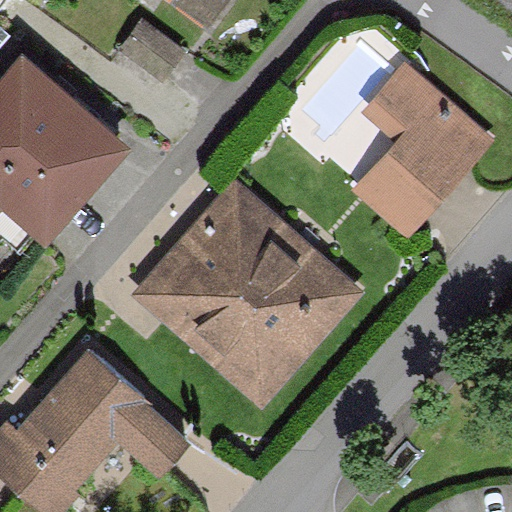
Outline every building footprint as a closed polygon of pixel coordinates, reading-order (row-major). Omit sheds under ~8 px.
[(231,0),(168,0),(212,29),(231,0)] [(113,51),(154,81),(175,52),(133,23),(113,51)] [(0,214),(39,248),(124,147),(17,56),(0,75),(0,214)] [(351,188),(406,233),(485,143),(398,69),(363,113),(388,136),(351,188)] [(232,178),(126,296),(253,410),(359,292),(232,178)] [(153,482),(189,438),(78,346),(12,424),(1,415),(0,416),(0,479),(39,511),(60,511),(64,507),(70,511),(85,511),(128,461),(153,482)]
